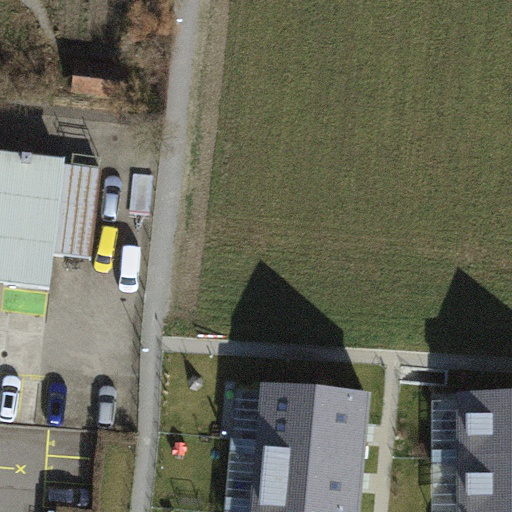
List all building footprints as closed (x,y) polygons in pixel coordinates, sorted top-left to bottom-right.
[(130,69),(81,64),(78,95),(126,100),(130,69)] [(107,168),(0,156),(0,279),(57,285),(60,256),(97,260),(107,168)] [(264,386),(259,446),(357,453),(362,394),(264,386)] [(511,395),(464,396),(465,456),(511,455),(511,395)] [(259,446),(254,506),(323,511),(353,511),(357,453),(259,446)] [(511,511),(511,455),(465,456),(464,511),(511,511)]
